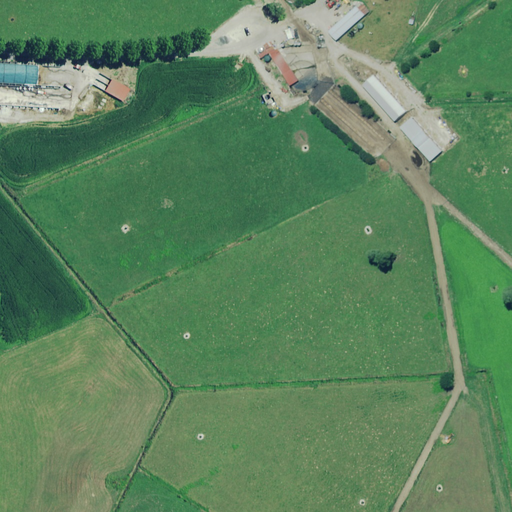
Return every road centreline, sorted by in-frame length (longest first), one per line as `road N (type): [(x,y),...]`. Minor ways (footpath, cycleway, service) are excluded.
road 1 (unknown): [(0,49),(176,51)]
road 2 (unknown): [(176,51),(253,38),(263,26),(256,15),(222,24)]
